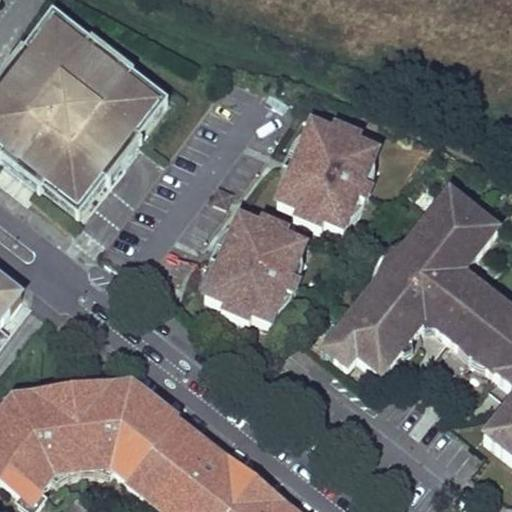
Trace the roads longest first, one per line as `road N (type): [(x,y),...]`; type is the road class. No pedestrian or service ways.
road 1 (residential): [(340,511),(0,251)]
road 2 (unknown): [(114,339),(208,185)]
